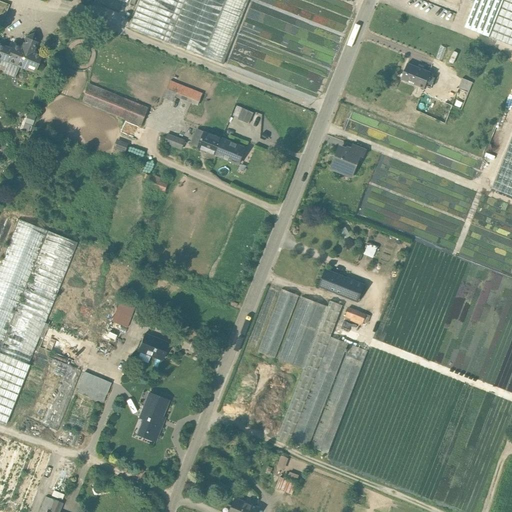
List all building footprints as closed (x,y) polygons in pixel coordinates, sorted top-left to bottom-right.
[(250,0),(142,0),(132,27),(224,65),(250,0)] [(511,0),(475,0),(464,27),(511,45),(511,136),(491,188),(511,196),(511,0)] [(0,2),(0,26),(0,27),(9,6),(0,2)] [(31,31),(22,35),(17,47),(31,52),(36,40),(31,31)] [(17,47),(14,46),(12,51),(0,46),(0,60),(34,74),(40,56),(31,52),(17,47)] [(418,68),(408,64),(402,80),(412,84),(418,68)] [(431,73),(418,68),(412,84),(425,89),(431,73)] [(463,79),(459,88),(468,92),(473,82),(463,79)] [(202,94),(170,82),(165,93),(197,106),(202,94)] [(148,110),(88,86),(82,102),(141,126),(148,110)] [(260,111),(237,103),(231,119),(254,128),(260,111)] [(33,124),(35,115),(27,114),(25,122),(33,124)] [(222,139),(198,130),(192,146),(215,155),(222,139)] [(184,141),(168,135),(165,142),(181,148),(184,141)] [(115,147),(126,152),(131,140),(119,136),(115,147)] [(246,149),(222,139),(215,155),(240,165),(246,149)] [(366,150),(353,145),(350,151),(358,154),(358,155),(363,157),(366,150)] [(350,151),(340,147),(337,156),(336,155),(331,168),(338,171),(340,168),(353,174),(357,164),(355,163),(358,155),(358,154),(350,151)] [(168,181),(152,174),(151,176),(146,174),(143,182),(164,190),(168,181)] [(17,219),(0,262),(0,333),(42,229),(17,219)] [(47,231),(0,351),(0,421),(5,424),(76,243),(47,231)] [(368,243),(364,253),(374,257),(377,247),(368,243)] [(364,285),(326,270),(319,286),(358,301),(364,285)] [(282,290),(258,352),(276,359),(300,297),(282,290)] [(303,298),(279,360),(303,369),(327,307),(303,298)] [(332,304),(304,376),(314,380),(342,307),(332,304)] [(133,312),(117,306),(111,323),(126,329),(133,312)] [(367,317),(349,310),(345,320),(363,327),(367,317)] [(77,355),(84,337),(49,324),(40,347),(68,357),(70,352),(77,355)] [(157,340),(144,335),(138,351),(151,356),(157,340)] [(332,338),(292,439),(310,446),(349,345),(332,338)] [(167,344),(157,340),(151,356),(161,360),(167,344)] [(351,346),(311,447),(329,454),(368,352),(351,346)] [(52,360),(51,364),(56,366),(54,372),(65,376),(46,426),(58,430),(81,371),(52,360)] [(111,383),(84,372),(80,384),(107,394),(111,383)] [(168,401),(149,394),(140,418),(144,419),(139,431),(157,437),(162,425),(160,424),(168,401)] [(0,511),(27,511),(46,450),(35,447),(20,497),(14,491),(28,443),(0,435),(0,511)] [(282,455),(278,466),(285,468),(289,457),(282,455)] [(297,480),(299,474),(290,471),(288,477),(297,480)] [(298,484),(281,478),(277,489),(293,495),(298,484)] [(341,511),(350,486),(325,478),(321,489),(322,489),(320,495),(316,494),(314,501),(317,502),(315,508),(316,508),(315,511),(341,511)] [(256,511),(258,508),(235,499),(230,511),(256,511)] [(57,511),(61,503),(52,500),(47,511),(40,509),(39,511),(57,511)]
